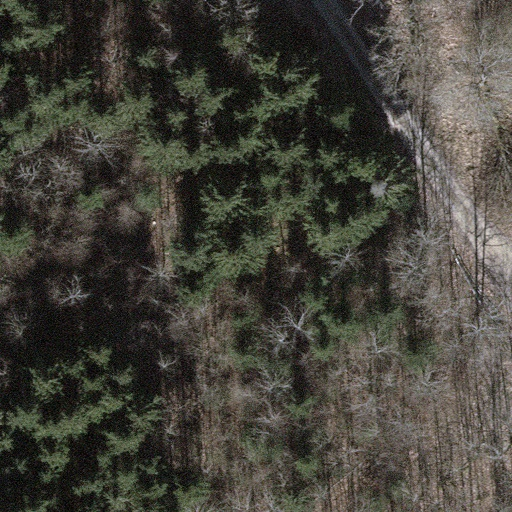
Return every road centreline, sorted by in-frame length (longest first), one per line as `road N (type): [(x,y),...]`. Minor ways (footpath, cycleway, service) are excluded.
road 1 (track): [(336,0),(511,271)]
road 2 (track): [(511,384),(319,511)]
